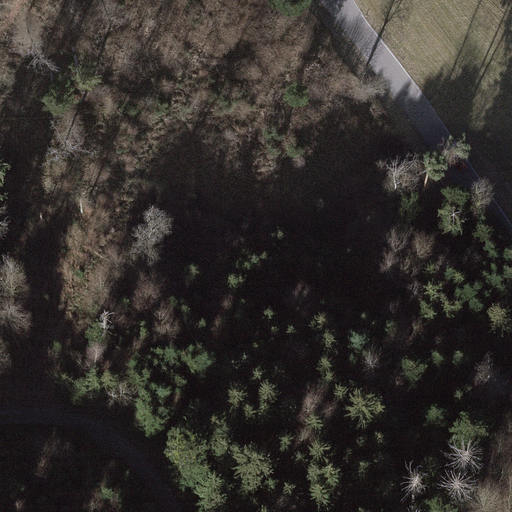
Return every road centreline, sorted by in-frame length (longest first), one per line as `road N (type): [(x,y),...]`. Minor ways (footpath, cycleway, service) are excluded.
road 1 (tertiary): [(336,0),(511,247)]
road 2 (track): [(171,511),(137,462),(92,425),(41,411),(0,412)]
